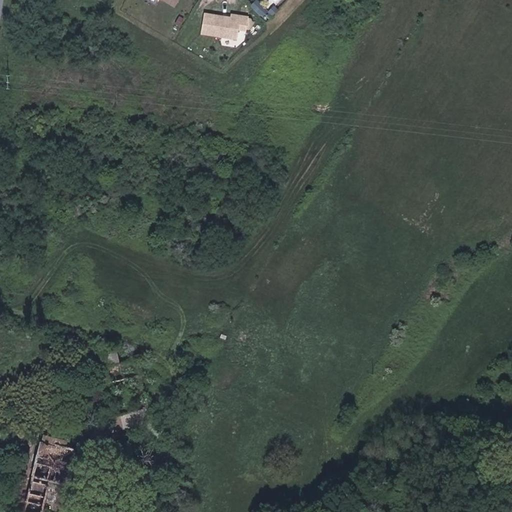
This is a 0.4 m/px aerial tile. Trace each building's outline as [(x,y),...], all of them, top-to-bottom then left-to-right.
[(238,37),(239,28),(246,28),(248,15),(239,14),(239,17),(204,13),(201,33),(238,37)] [(110,369),(106,356),(87,361),(91,374),(110,369)] [(136,362),(110,369),(91,374),(87,361),(83,363),(81,357),(75,360),(97,428),(143,414),(132,379),(139,371),(136,362)] [(147,426),(143,414),(97,428),(98,431),(104,439),(147,426)] [(42,511),(50,484),(56,486),(67,447),(58,444),(60,438),(41,433),(18,511),(42,511)]
